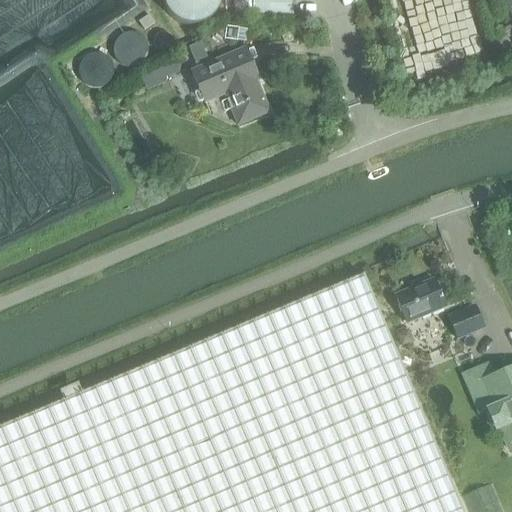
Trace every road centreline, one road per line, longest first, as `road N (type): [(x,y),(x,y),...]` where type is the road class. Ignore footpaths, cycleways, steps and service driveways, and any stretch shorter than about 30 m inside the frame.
road 1 (unclassified): [(511,191),(440,207),(0,392)]
road 2 (unclassified): [(0,304),(385,143),(511,108)]
